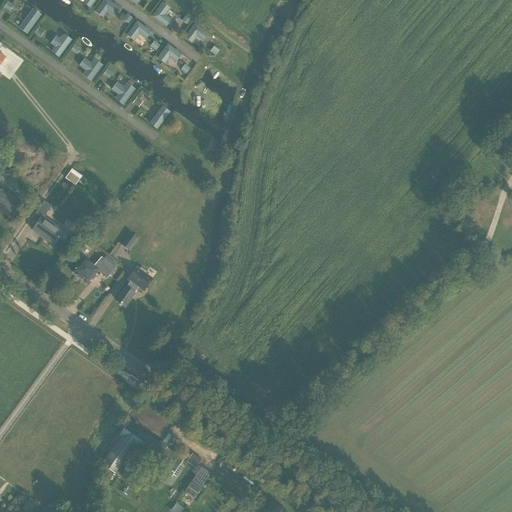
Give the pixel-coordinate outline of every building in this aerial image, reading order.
[(97,0),(85,0),(83,3),(90,9),(97,0)] [(120,9),(107,0),(105,0),(96,12),(103,18),(108,12),(114,16),(120,9)] [(171,10),(163,4),(153,18),(167,28),(172,21),(166,16),(171,10)] [(40,18),(32,12),(20,29),(27,35),(40,18)] [(187,14),(182,20),(186,23),(191,17),(187,14)] [(151,33),(138,23),(127,36),(135,42),(140,35),(146,40),(151,33)] [(209,35),(196,25),(186,39),(193,44),(198,38),(204,42),(209,35)] [(72,42),(64,36),(61,41),(56,38),(51,45),(55,48),(52,53),(59,59),(72,42)] [(154,39),(149,47),(154,51),(160,43),(154,39)] [(216,54),(220,48),(214,44),(210,50),(216,54)] [(182,56),(168,46),(158,59),(165,65),(170,58),(176,63),(182,56)] [(104,65),(97,60),(93,64),(89,61),(84,69),(88,72),(84,77),(92,82),(104,65)] [(185,74),(190,67),(186,63),(180,71),(185,74)] [(136,91),(127,85),(124,89),(118,84),(113,91),(119,96),(116,100),(124,106),(136,91)] [(170,114),(163,108),(150,125),(158,131),(170,114)] [(73,170),(67,178),(81,188),(87,180),(73,170)] [(0,207),(12,216),(21,203),(2,189),(8,180),(2,176),(0,178),(0,207)] [(41,218),(32,231),(54,246),(64,232),(43,218),(51,207),(44,203),(36,214),(41,218)] [(121,245),(129,251),(137,240),(129,234),(121,245)] [(87,284),(98,271),(106,278),(115,269),(102,257),(94,266),(85,258),(72,272),(87,284)] [(130,281),(116,301),(125,307),(134,294),(134,293),(138,287),(144,291),(152,279),(145,274),(146,272),(141,268),(139,270),(136,268),(128,280),(130,281)] [(176,456),(173,460),(162,453),(165,449),(129,424),(120,436),(122,437),(103,465),(121,478),(140,450),(152,458),(150,460),(155,463),(154,465),(171,477),(182,461),(176,456)] [(184,466),(193,473),(202,460),(192,454),(184,466)]
